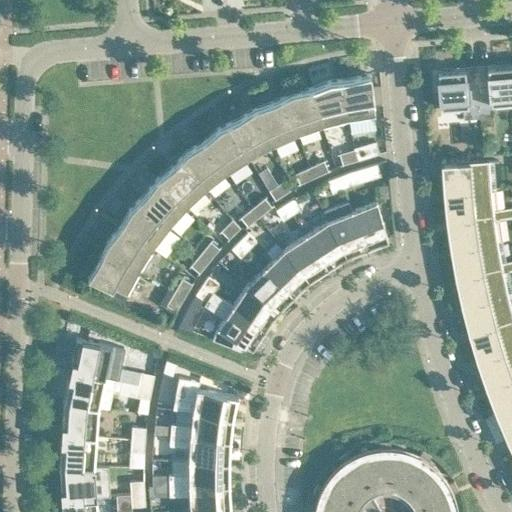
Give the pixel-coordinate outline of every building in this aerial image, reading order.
[(511,100),(511,60),(487,62),(487,66),(475,67),(479,112),(496,111),(495,102),(511,100)] [(479,112),(475,67),(464,68),(463,64),(432,67),(434,90),(438,90),(440,106),(462,104),(463,118),(479,116),(479,112)] [(349,78),(340,79),(348,120),(375,116),(370,72),(349,78)] [(348,120),(340,79),(329,80),(311,87),(323,127),(348,120)] [(323,127),(311,87),(291,91),(282,96),(297,135),(323,127)] [(297,135),(282,96),(273,100),(254,107),(273,146),(297,135)] [(273,146),(254,107),(237,118),(228,122),(250,158),(273,146)] [(250,158),(228,122),(219,126),(203,139),(228,173),(250,158)] [(228,173),(203,139),(186,150),(179,157),(207,189),(228,173)] [(354,147),(354,148),(357,159),(379,152),(376,140),(354,147)] [(357,159),(354,148),(339,153),(342,163),(357,159)] [(207,189),(179,157),(172,164),(156,177),(188,207),(207,189)] [(325,159),(311,165),(315,176),(329,169),(325,159)] [(441,174),(442,192),(490,187),(488,160),(443,163),(444,174),(441,174)] [(380,174),(377,162),(358,168),(348,171),(338,175),(342,187),(352,183),(361,180),(380,174)] [(315,176),(311,165),(296,172),(301,182),(315,176)] [(342,187),(338,175),(327,179),(332,191),(342,187)] [(188,207),(156,177),(144,193),(137,200),(170,227),(188,207)] [(284,179),(271,188),(277,197),(290,189),(284,179)] [(492,209),(490,187),(442,192),(441,192),(441,193),(446,193),(447,202),(443,203),(445,220),(493,214),(492,209)] [(266,195),(254,205),(261,213),(273,204),(266,195)] [(295,196),(285,202),(292,213),(302,207),(295,196)] [(366,246),(351,210),(347,198),(322,208),(327,219),(346,254),(366,246)] [(375,200),(351,210),(366,246),(386,238),(386,239),(387,238),(376,199),(374,199),(375,200)] [(170,227),(137,200),(130,207),(120,224),(154,248),(170,227)] [(292,213),(285,202),(275,208),(283,219),(292,213)] [(249,223),(258,216),(261,213),(254,205),(242,214),(249,223)] [(493,219),(508,217),(506,207),(492,209),(493,214),(445,220),(444,220),(444,222),(449,221),(450,231),(447,231),(449,249),(497,240),(493,219)] [(240,226),(232,218),(221,229),(229,237),(240,226)] [(345,255),(346,254),(327,219),(305,233),(327,266),(345,254),(345,255)] [(154,248),(120,224),(107,239),(103,249),(139,270),(154,248)] [(247,231),(239,239),(248,248),(256,240),(247,231)] [(309,277),(327,266),(305,233),(283,247),(309,278),(309,277)] [(211,239),(201,251),(210,258),(220,246),(211,239)] [(240,256),(248,248),(239,239),(231,247),(240,256)] [(500,262),(497,240),(449,249),(448,249),(448,250),(453,249),(454,259),(451,259),(454,277),(501,267),(500,262)] [(308,279),(309,278),(283,247),(265,265),(292,293),(308,278),(308,279)] [(127,294),(139,270),(103,249),(98,258),(87,275),(127,294)] [(200,270),(210,258),(201,251),(191,263),(200,270)] [(502,271),(511,269),(511,259),(500,262),(501,267),(454,277),(453,277),(453,278),(458,277),(460,286),(457,287),(460,304),(507,293),(502,271)] [(277,308),(292,293),(265,265),(246,283),(277,309),(277,308)] [(183,275),(175,289),(185,294),(192,281),(183,275)] [(208,275),(201,284),(212,291),(218,282),(208,275)] [(277,309),(246,283),(232,305),(264,327),(276,309),(277,309)] [(205,301),(212,291),(201,284),(195,294),(205,301)] [(177,308),(185,294),(175,289),(167,302),(177,308)] [(511,312),(507,293),(460,304),(459,305),(460,306),(464,305),(466,314),(463,315),(468,332),(511,319),(511,312)] [(252,344),(264,327),(232,305),(218,326),(217,325),(216,326),(217,327),(213,338),(241,350),(244,342),(252,346),(253,345),(252,344)] [(511,319),(468,332),(466,332),(467,334),(471,332),(474,341),(471,342),(476,359),(511,347),(511,319)] [(76,338),(70,362),(71,362),(73,369),(72,369),(104,376),(115,378),(117,378),(119,366),(123,346),(111,344),(75,336),(75,338),(76,338)] [(511,376),(511,347),(476,359),(474,360),(475,361),(479,359),(482,369),(479,369),(485,386),(511,376)] [(62,399),(62,400),(98,405),(109,407),(112,391),(115,378),(104,376),(72,369),(72,370),(68,375),(67,375),(62,400),(62,399)] [(151,386),(154,374),(140,371),(138,383),(151,386)] [(231,407),(233,394),(198,388),(199,379),(178,376),(175,395),(194,398),(192,410),(233,416),(232,416),(233,411),(231,407)] [(511,376),(485,386),(484,387),(484,388),(488,386),(492,395),(489,396),(495,413),(511,405),(511,376)] [(149,398),(151,386),(138,383),(135,395),(149,398)] [(98,406),(98,405),(62,400),(62,401),(60,426),(67,427),(66,433),(63,433),(96,435),(98,406)] [(506,439),(511,436),(511,405),(495,413),(494,413),(494,415),(498,413),(502,422),(499,423),(506,439)] [(228,425),(231,422),(232,417),(233,417),(233,416),(192,410),(190,424),(171,422),(170,425),(170,433),(226,438),(228,425)] [(154,424),(154,432),(170,433),(170,425),(154,424)] [(132,425),(131,438),(145,439),(145,426),(132,425)] [(57,465),(94,465),(94,464),(96,435),(63,433),(63,434),(64,434),(60,440),(59,440),(58,465),(57,465)] [(226,451),(226,438),(170,433),(169,443),(189,445),(188,459),(229,460),(228,460),(228,455),(226,451)] [(144,451),(145,439),(131,438),(130,450),(144,451)] [(442,473),(439,470),(436,466),(433,464),(430,461),(427,459),(430,455),(431,454),(422,449),(419,454),(416,453),(413,451),(409,449),(404,448),(400,447),(396,447),(393,446),(389,446),(389,441),(389,440),(379,440),(379,441),(379,446),(375,446),(371,447),(364,449),(357,452),(354,453),(350,455),(347,451),(347,450),(338,456),(338,457),(341,461),(339,463),(335,466),(332,469),(330,472),(326,477),(324,481),(322,485),(317,482),(316,482),(312,492),(313,492),(318,494),(317,497),(316,501),(315,505),(314,509),(313,511),(457,511),(457,509),(457,506),(456,502),(455,498),(454,494),(452,491),(458,489),(453,479),(448,482),(446,479),(444,476),(442,473)] [(225,469),(228,466),(228,461),(229,461),(229,460),(188,459),(188,473),(168,473),(168,484),(225,482),(225,469)] [(57,465),(57,466),(58,466),(59,491),(60,491),(64,497),(63,497),(96,495),(110,494),(107,465),(94,465),(57,465)] [(168,473),(152,474),(153,484),(158,484),(168,484),(168,473)] [(130,480),(130,493),(144,492),(143,479),(130,480)] [(226,496),(225,482),(168,484),(169,494),(189,494),(190,508),(231,504),(230,504),(229,499),(226,496)] [(168,484),(158,484),(158,495),(169,494),(168,484)] [(145,504),(144,492),(130,493),(131,505),(145,504)] [(96,511),(96,495),(63,497),(63,498),(66,498),(67,504),(60,504),(60,511),(96,511)]
